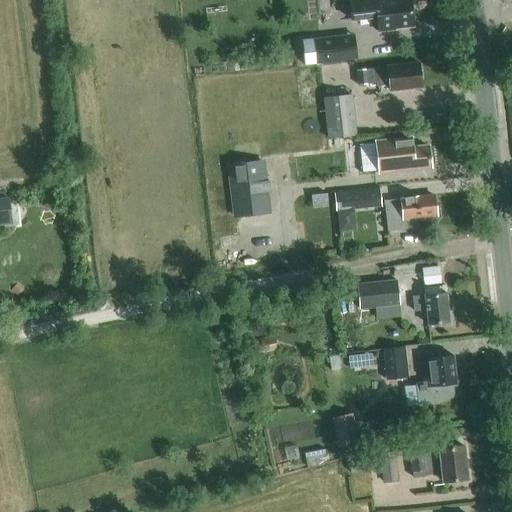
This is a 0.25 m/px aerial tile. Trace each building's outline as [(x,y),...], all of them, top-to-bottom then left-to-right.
[(379,0),(376,0),(349,0),(352,19),(377,16),(378,31),(393,29),(393,27),(413,25),(409,0),(379,0)] [(350,34),(301,40),(303,64),(353,58),(350,34)] [(422,86),(419,62),(385,66),(385,67),(356,70),(358,85),(376,83),(376,86),(388,85),(388,89),(422,86)] [(327,138),(356,135),(352,94),(323,97),(327,138)] [(414,167),(431,165),(429,146),(412,148),(410,137),(375,141),(378,173),(414,168),(414,167)] [(262,161),(228,165),(234,214),(267,210),(262,161)] [(379,188),(333,193),(335,211),(381,206),(379,188)] [(437,224),(436,214),(434,195),(385,201),(388,231),(404,229),(414,228),(418,224),(423,228),(435,227),(437,224)] [(59,215),(54,222),(63,228),(67,221),(59,215)] [(439,266),(422,268),(424,283),(440,281),(439,266)] [(359,309),(400,305),(397,279),(356,283),(359,309)] [(448,322),(445,292),(425,294),(412,296),(414,310),(426,308),(428,324),(448,322)] [(274,338),(270,336),(256,339),(253,343),(255,352),(259,354),(273,351),(276,347),(274,338)] [(405,348),(382,350),(385,379),(408,377),(405,348)] [(376,351),(356,354),(357,364),(378,360),(376,351)] [(419,404),(438,402),(437,399),(447,398),(451,396),(452,392),(451,384),(456,383),(452,354),(420,358),(423,382),(416,383),(419,404)] [(359,443),(353,413),(332,417),(338,447),(359,443)] [(309,439),(306,423),(275,428),(278,445),(309,439)] [(384,447),(380,431),(367,434),(371,450),(384,447)] [(467,478),(463,445),(438,448),(439,449),(422,451),(422,450),(410,451),(413,477),(441,474),(442,481),(467,478)] [(382,483),(398,481),(395,451),(379,453),(382,483)] [(374,470),(373,457),(348,460),(350,472),(374,470)]
